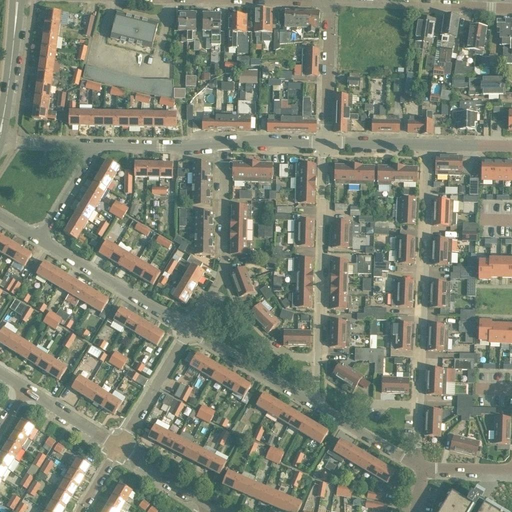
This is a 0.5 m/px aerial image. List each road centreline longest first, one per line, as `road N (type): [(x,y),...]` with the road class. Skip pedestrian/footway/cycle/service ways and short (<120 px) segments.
road 1 (residential): [(324,143),(318,407)]
road 2 (residential): [(417,407),(423,145)]
road 3 (residential): [(188,330),(225,256),(225,143)]
road 4 (residential): [(188,330),(39,236)]
road 5 (residential): [(318,407),(188,330)]
road 6 (residential): [(324,143),(326,0)]
road 7 (secondary): [(1,140),(20,0)]
road 8 (residential): [(120,447),(188,330)]
road 9 (residential): [(92,144),(225,143)]
road 10 (residential): [(511,8),(382,2)]
